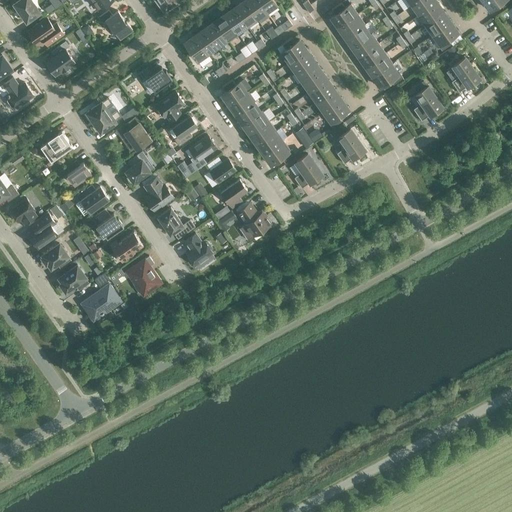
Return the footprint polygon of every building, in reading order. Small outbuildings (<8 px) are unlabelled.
[(27,21),(40,12),(31,0),(18,0),(14,3),(19,10),(19,11),(20,11),(21,13),(21,14),(22,14),(27,21)] [(50,0),(52,3),(45,8),(48,13),(63,3),(60,0),(50,0)] [(91,0),(98,10),(113,0),(91,0)] [(157,0),(165,10),(179,0),(178,0),(157,0)] [(266,11),(258,0),(245,0),(244,1),(256,18),(266,11)] [(258,0),(266,11),(276,4),(273,0),(258,0)] [(307,0),(306,0),(302,3),(309,13),(314,9),(307,0)] [(437,2),(435,0),(418,0),(412,4),(413,5),(419,14),(437,2)] [(511,0),(483,0),(490,9),(499,2),(503,7),(511,0)] [(256,18),(244,1),(234,8),(247,25),(256,18)] [(444,12),(437,2),(419,14),(426,24),(444,12)] [(351,3),(349,5),(343,9),(340,4),(333,8),(337,13),(331,17),(339,27),(358,13),(351,3)] [(294,5),(285,12),(292,22),(301,15),(294,5)] [(248,27),(247,25),(234,8),(225,14),(238,34),(248,27)] [(120,38),(133,30),(126,21),(125,21),(118,11),(112,15),(109,10),(100,16),(104,21),(106,20),(114,31),(114,30),(120,38)] [(451,22),(444,12),(426,24),(433,33),(433,34),(451,22)] [(365,24),(358,13),(339,27),(345,37),(363,25),(365,24)] [(215,21),(227,39),(228,41),(238,34),(225,14),(215,21)] [(52,25),(47,17),(27,31),(37,45),(43,40),(48,46),(48,45),(64,34),(56,22),(52,25)] [(219,48),(228,41),(227,39),(215,21),(205,28),(219,48)] [(458,32),(451,22),(433,34),(433,33),(431,35),(442,50),(452,43),(448,39),(458,32)] [(91,28),(88,24),(82,28),(86,35),(90,32),(91,28)] [(370,34),(363,25),(345,37),(352,47),(370,34)] [(508,25),(503,26),(506,35),(511,33),(508,25)] [(219,48),(205,28),(195,35),(209,55),(219,48)] [(372,33),(370,34),(352,47),(359,57),(379,43),(372,33)] [(209,55),(195,35),(185,42),(189,48),(187,49),(191,54),(192,53),(199,62),(209,55)] [(294,43),(290,38),(284,43),(287,48),(280,53),(287,63),(307,50),(299,39),(294,43)] [(59,53),(46,61),(55,74),(62,69),(63,70),(69,65),(69,64),(74,60),(66,48),(69,46),(66,41),(55,48),(59,53)] [(386,53),(379,43),(359,57),(366,66),(386,53)] [(453,45),(447,49),(450,54),(456,50),(453,45)] [(314,59),(307,50),(287,63),(294,74),(296,72),(314,59)] [(393,63),(386,53),(366,66),(373,76),(391,64),(393,63)] [(0,76),(11,68),(2,55),(0,55),(0,76)] [(453,65),(460,75),(451,81),(458,92),(479,78),(464,57),(453,65)] [(320,69),(314,59),(296,72),(303,81),(303,82),(320,69)] [(398,74),(391,64),(373,76),(380,86),(390,80),(393,84),(403,78),(400,73),(398,74)] [(161,67),(152,74),(147,67),(137,74),(142,81),(147,77),(150,81),(150,82),(156,90),(161,87),(162,88),(168,84),(167,83),(172,79),(166,70),(164,71),(161,67)] [(327,79),(320,69),(303,82),(303,81),(301,83),(308,93),(327,79)] [(453,70),(447,72),(451,79),(456,76),(453,70)] [(287,86),(297,79),(294,75),(284,81),(287,86)] [(205,76),(199,79),(204,86),(209,82),(205,76)] [(13,77),(3,84),(10,93),(8,94),(9,97),(8,98),(7,100),(12,106),(14,106),(15,105),(17,108),(34,95),(25,82),(19,86),(13,77)] [(334,89),(327,79),(308,93),(315,103),(334,89)] [(428,85),(424,80),(418,84),(422,89),(428,85)] [(234,86),(230,81),(224,85),(227,90),(222,94),(229,104),(247,92),(246,92),(239,82),(234,86)] [(299,83),(288,91),(293,98),(304,89),(299,83)] [(416,94),(422,102),(413,109),(422,120),(442,106),(428,86),(416,94)] [(341,99),(334,89),(315,103),(322,112),(341,99)] [(248,90),(246,92),(247,92),(229,104),(236,114),(253,102),(254,102),(256,101),(248,90)] [(184,103),(176,91),(156,105),(164,116),(166,115),(170,121),(181,113),(177,107),(184,103)] [(102,102),(87,112),(101,132),(116,121),(115,121),(122,116),(109,97),(102,102)] [(348,109),(341,99),(322,112),(332,127),(342,121),(339,116),(348,109)] [(260,111),(254,102),(253,102),(236,114),(243,124),(260,112),(260,111)] [(151,113),(147,108),(141,112),(145,117),(151,113)] [(262,110),(260,111),(260,112),(243,124),(250,134),(269,120),(262,110)] [(197,124),(190,115),(173,128),(179,136),(175,139),(179,145),(192,136),(189,132),(190,129),(197,124)] [(150,137),(137,118),(127,124),(130,129),(125,133),(136,148),(150,137)] [(276,130),(269,120),(250,134),(257,143),(276,130)] [(337,130),(340,135),(348,130),(345,124),(337,130)] [(303,127),(296,132),(301,138),(307,133),(303,127)] [(339,136),(345,146),(337,153),(344,163),(364,149),(350,128),(339,136)] [(41,146),(49,158),(53,164),(60,159),(61,159),(68,154),(66,151),(72,146),(62,131),(58,134),(58,133),(55,135),(51,130),(52,130),(51,129),(36,140),(37,140),(41,146)] [(309,134),(314,141),(321,136),(316,129),(309,134)] [(283,140),(276,130),(257,143),(264,153),(283,140)] [(216,147),(208,135),(189,148),(195,156),(191,159),(198,168),(206,162),(203,157),(216,147)] [(156,139),(153,142),(158,149),(161,146),(156,139)] [(290,150),(283,140),(264,153),(271,163),(280,157),(284,162),(295,154),(292,148),(290,150)] [(131,167),(126,170),(134,182),(150,170),(154,167),(142,151),(138,154),(128,161),(131,165),(131,167)] [(20,153),(10,159),(14,165),(24,158),(20,153)] [(322,173),(307,153),(296,161),(303,171),(294,177),(302,188),(322,173)] [(236,170),(228,158),(210,171),(218,182),(236,170)] [(75,168),(71,163),(60,171),(63,176),(67,173),(75,184),(79,181),(80,183),(88,177),(87,175),(91,172),(83,162),(75,168)] [(163,186),(157,177),(145,185),(151,194),(146,198),(155,210),(173,197),(165,185),(163,186)] [(7,188),(0,178),(0,199),(5,196),(8,201),(19,194),(12,184),(7,188)] [(247,189),(240,178),(221,191),(232,207),(242,200),(239,195),(247,189)] [(80,201),(76,204),(84,215),(90,211),(90,212),(109,198),(100,185),(90,192),(87,187),(76,195),(80,201)] [(185,195),(189,201),(195,197),(191,191),(185,195)] [(35,210),(26,197),(10,209),(18,221),(21,219),(25,224),(37,216),(33,211),(35,210)] [(70,199),(60,205),(63,210),(73,203),(70,199)] [(250,202),(237,211),(246,224),(239,228),(247,239),(259,231),(260,231),(261,232),(271,226),(270,224),(269,224),(271,223),(262,210),(258,213),(250,202)] [(59,210),(56,205),(50,209),(54,214),(59,210)] [(190,219),(183,224),(171,207),(170,207),(159,215),(158,215),(158,216),(158,217),(163,223),(163,224),(165,226),(165,227),(170,233),(170,234),(171,233),(174,232),(178,238),(195,226),(190,219)] [(110,216),(109,215),(105,208),(95,215),(100,223),(97,225),(103,233),(104,232),(107,237),(124,226),(118,217),(117,218),(114,213),(110,216)] [(35,230),(28,234),(38,248),(58,234),(64,230),(58,221),(56,223),(48,212),(31,224),(35,230)] [(236,217),(232,212),(228,215),(232,220),(236,217)] [(143,245),(134,231),(118,243),(114,238),(113,238),(115,241),(110,244),(122,261),(135,252),(134,251),(143,245)] [(202,242),(195,233),(185,240),(189,246),(190,245),(192,248),(186,253),(195,265),(213,252),(212,251),(212,250),(212,248),(208,242),(206,242),(204,240),(202,242)] [(68,255),(59,243),(43,255),(44,256),(42,257),(46,263),(48,262),(51,267),(57,263),(61,268),(71,261),(68,256),(68,255)] [(89,250),(84,244),(79,248),(84,254),(89,250)] [(102,254),(98,249),(92,253),(96,258),(102,254)] [(154,263),(149,255),(127,271),(135,284),(136,286),(138,290),(141,291),(142,292),(141,293),(143,296),(149,292),(148,291),(162,282),(150,266),(154,263)] [(86,277),(77,264),(59,277),(63,282),(61,284),(66,291),(75,284),(79,290),(89,283),(85,277),(86,277)] [(103,272),(98,266),(94,269),(98,275),(103,272)] [(121,268),(110,276),(115,285),(121,281),(119,278),(124,274),(121,268)] [(105,272),(95,279),(99,285),(110,278),(105,272)] [(109,284),(82,303),(90,314),(89,315),(93,321),(99,317),(99,316),(121,300),(109,284)]
